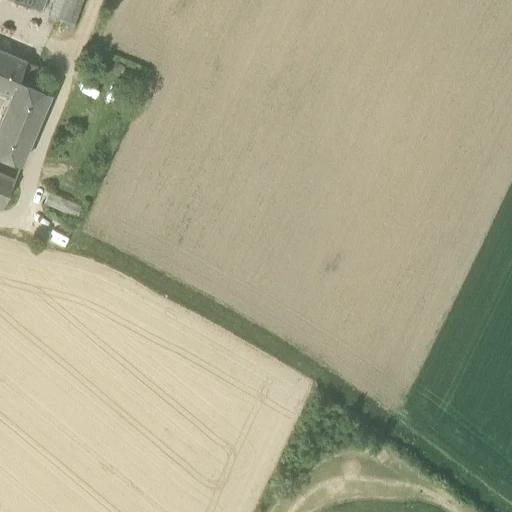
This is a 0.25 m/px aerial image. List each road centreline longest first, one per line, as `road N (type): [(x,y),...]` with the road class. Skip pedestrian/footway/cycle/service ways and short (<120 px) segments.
road 1 (track): [(499,511),(304,363),(29,223),(0,222)]
road 2 (track): [(94,0),(31,175),(29,223)]
